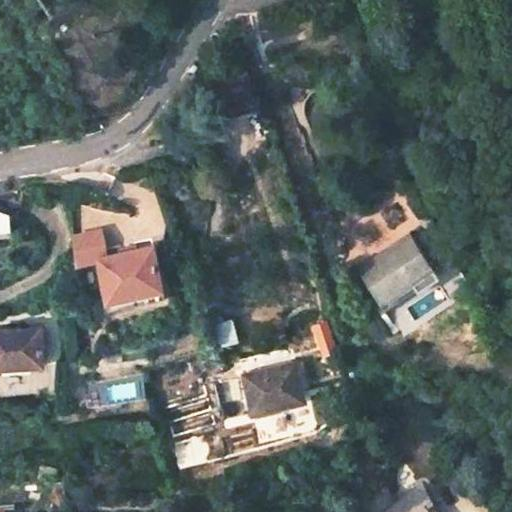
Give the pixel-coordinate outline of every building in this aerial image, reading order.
[(0,231),(18,230),(16,206),(0,207),(0,231)] [(104,302),(158,297),(155,256),(108,258),(106,231),(77,234),(79,260),(100,259),(104,302)] [(412,234),(362,268),(384,300),(434,267),(412,234)] [(0,379),(41,380),(41,343),(0,342),(0,379)] [(297,355),(242,370),(253,407),(308,394),(297,355)] [(435,511),(430,499),(415,507),(417,511),(435,511)]
